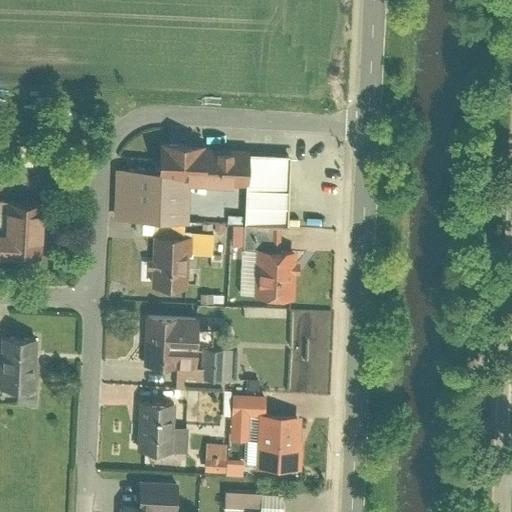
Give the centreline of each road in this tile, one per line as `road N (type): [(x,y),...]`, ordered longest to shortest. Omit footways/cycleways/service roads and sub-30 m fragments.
road 1 (unclassified): [(98,294),(102,167),(122,125),(167,113),(370,122)]
road 2 (tertiary): [(351,511),(370,122)]
road 3 (residential): [(511,183),(501,453)]
road 4 (unclassified): [(98,294),(85,511)]
road 5 (tertiary): [(370,122),(376,0)]
